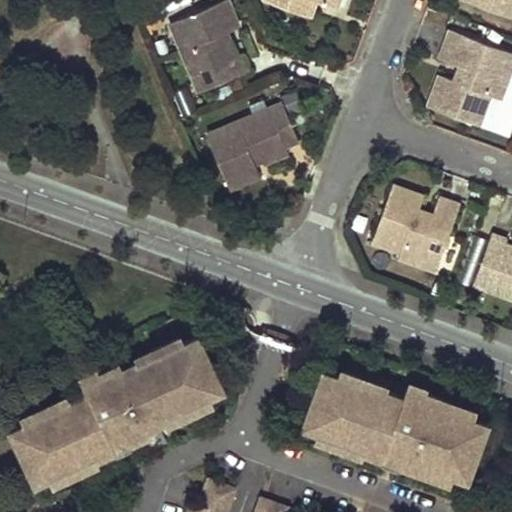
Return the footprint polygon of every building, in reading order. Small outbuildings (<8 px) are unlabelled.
[(238,26),(227,0),(221,0),(170,22),(179,45),(193,51),(208,87),(247,71),(241,56),(237,58),(230,43),(226,45),(221,34),(226,32),(238,26)] [(264,0),(301,13),(305,0),(315,0),(336,7),(338,0),(264,0)] [(309,16),(314,0),(305,0),(301,13),(309,16)] [(511,0),(466,0),(511,16),(511,0)] [(511,51),(450,29),(440,58),(459,65),(465,68),(460,81),(454,79),(440,74),(428,105),(457,116),(507,134),(511,121),(511,51)] [(226,45),(230,43),(226,32),(221,34),(226,45)] [(193,51),(179,45),(198,92),(208,87),(193,51)] [(465,68),(459,65),(454,79),(460,81),(465,68)] [(230,188),(260,175),(259,172),(256,166),(255,163),(252,157),(260,154),(262,160),(264,163),(288,152),(285,145),(298,140),(282,102),(267,108),(271,116),(257,123),(253,114),(207,134),(230,188)] [(267,108),(253,114),(257,123),(271,116),(267,108)] [(252,157),(255,163),(262,160),(260,154),(252,157)] [(392,185),(372,241),(401,251),(398,257),(420,264),(423,256),(439,262),(459,204),(438,196),(432,214),(429,223),(415,218),(418,209),(423,196),(392,185)] [(418,209),(415,218),(429,223),(432,214),(418,209)] [(491,234),(477,274),(511,286),(511,246),(504,244),(506,239),(491,234)] [(439,262),(423,256),(420,264),(436,270),(439,262)] [(511,286),(477,274),(473,284),(511,297),(511,286)] [(238,325),(234,337),(258,345),(263,334),(250,329),(245,323),(245,321),(238,325)] [(136,354),(139,359),(140,359),(142,362),(154,356),(152,352),(164,346),(166,350),(184,342),(180,333),(136,354)] [(94,457),(95,457),(115,448),(116,447),(114,444),(127,438),(128,441),(130,441),(150,431),(148,426),(166,417),(167,416),(166,413),(178,408),(180,412),(193,406),(191,402),(209,394),(223,387),(198,335),(184,342),(166,350),(164,346),(152,352),(154,356),(142,362),(140,359),(139,359),(121,368),(118,362),(98,372),(96,373),(98,376),(84,382),(87,390),(68,399),(67,400),(68,403),(57,408),(55,404),(42,410),(44,414),(26,422),(11,428),(36,482),(51,475),(68,466),(70,470),(83,464),(81,460),(93,454),(94,457)] [(80,374),(84,382),(98,376),(96,373),(98,372),(96,367),(80,374)] [(384,388),(385,389),(387,384),(342,367),(339,375),(357,382),(359,378),(372,383),(370,387),(383,391),(384,388)] [(324,370),(304,424),(319,430),(338,436),(336,440),(349,445),(351,441),(363,445),(362,448),(364,449),(383,456),(385,456),(386,453),(398,458),(397,461),(399,462),(420,469),(421,465),(432,469),(434,465),(452,471),(467,477),(487,422),(472,417),(453,410),(455,407),(444,402),(445,398),(425,390),(423,390),(422,393),(407,387),(404,396),(385,389),(384,388),(383,391),(370,387),(372,383),(359,378),(357,382),(339,375),(324,370)] [(423,390),(425,390),(426,385),(410,379),(407,387),(422,393),(423,390)] [(22,414),(26,422),(44,414),(42,410),(55,404),(57,408),(68,403),(67,400),(68,399),(66,394),(22,414)] [(212,402),(209,394),(191,402),(193,406),(180,412),(178,408),(166,413),(167,416),(166,417),(169,423),(212,402)] [(472,417),(475,409),(445,398),(444,402),(455,407),(453,410),(472,417)] [(338,436),(319,430),(316,438),(361,455),(364,449),(362,448),(363,445),(351,441),(349,445),(336,440),(338,436)] [(132,445),(130,441),(128,441),(127,438),(114,444),(116,447),(115,448),(117,452),(132,445)] [(385,456),(383,456),(381,461),(397,466),(399,462),(397,461),(398,458),(386,453),(385,456)] [(98,462),(95,457),(94,457),(93,454),(81,460),(83,464),(70,470),(68,466),(51,475),(54,482),(98,462)] [(421,465),(420,469),(449,480),(452,471),(434,465),(432,469),(421,465)] [(217,511),(218,511),(225,511),(235,487),(208,478),(198,504),(191,501),(187,511),(217,511)] [(285,511),(287,506),(261,497),(254,511),(285,511)]
